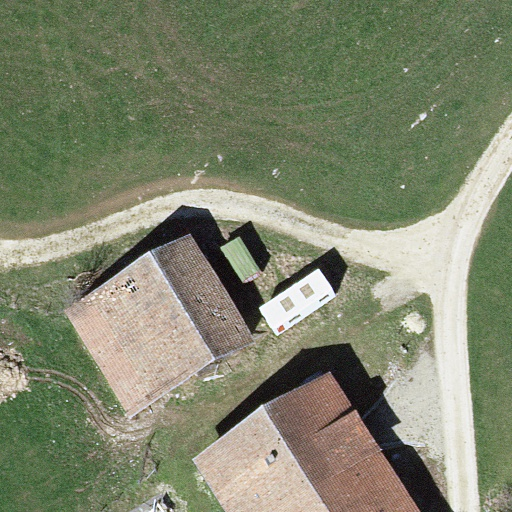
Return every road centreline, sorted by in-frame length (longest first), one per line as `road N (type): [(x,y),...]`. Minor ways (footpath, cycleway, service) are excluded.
road 1 (track): [(440,251),(199,214),(121,232),(26,269),(0,265)]
road 2 (track): [(511,144),(440,251),(457,511)]
